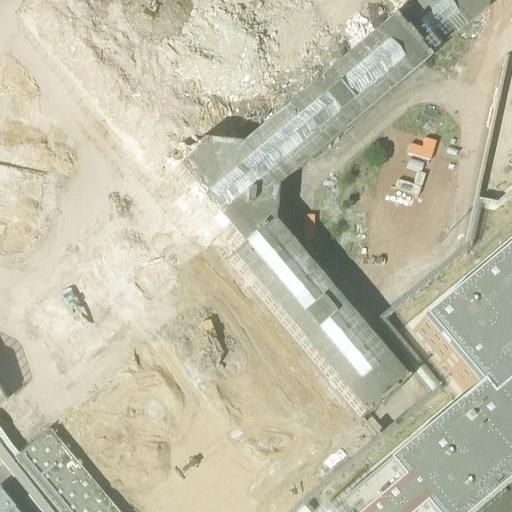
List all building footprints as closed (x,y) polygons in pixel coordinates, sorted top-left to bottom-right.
[(0,321),(0,404),(50,364),(119,306),(281,500),(266,511),(323,511),(300,484),(328,461),(164,266),(319,137),(385,214),(427,178),(275,0),(238,0),(218,17),(282,94),(128,223),(0,68),(0,164),(84,261),(13,319),(4,326),(0,321)] [(423,68),(421,65),(389,28),(387,25),(236,151),(200,148),(76,0),(55,0),(25,26),(159,186),(171,176),(185,194),(136,235),(131,229),(24,318),(71,374),(178,285),(172,278),(222,237),(236,254),(224,264),(326,384),(333,393),(359,424),(402,388),(269,229),(272,195),(423,68)] [(294,0),(309,17),(329,0),(294,0)] [(422,0),(389,28),(421,65),(486,11),(487,2),(485,0),(422,0)] [(511,248),(412,335),(468,401),(332,511),(476,511),(511,482),(511,248)] [(229,353),(275,408),(293,393),(247,338),(229,353)] [(12,461),(54,511),(267,511),(236,475),(228,466),(137,356),(12,461)] [(8,511),(0,501),(0,511),(8,511)]
